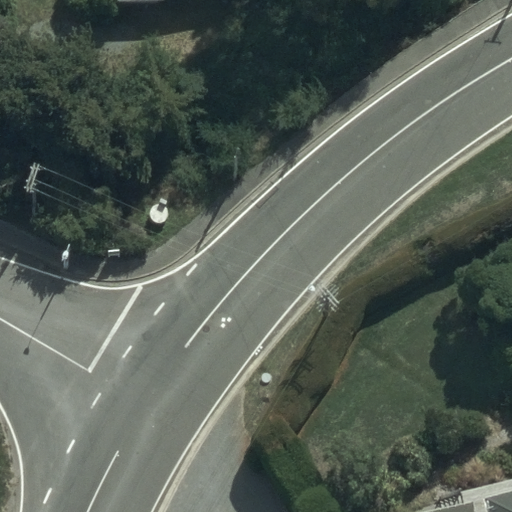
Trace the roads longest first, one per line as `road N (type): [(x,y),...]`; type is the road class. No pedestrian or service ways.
road 1 (tertiary): [(142,405),(191,333),(304,209),(422,113),(511,58)]
road 2 (residential): [(0,320),(142,405)]
road 3 (tertiary): [(84,511),(142,405)]
